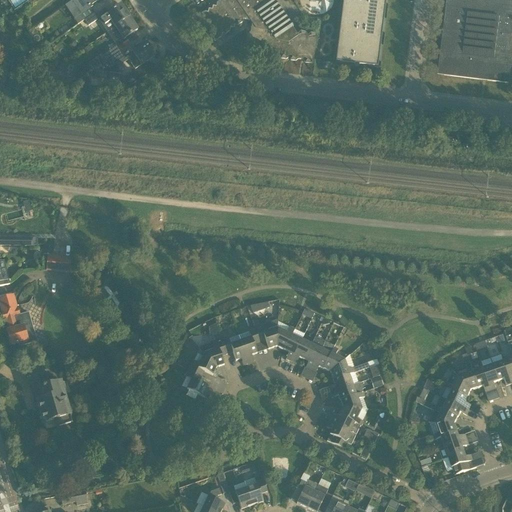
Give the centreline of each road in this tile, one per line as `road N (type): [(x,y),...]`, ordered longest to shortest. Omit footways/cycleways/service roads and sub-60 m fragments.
road 1 (track): [(511,232),(399,227),(0,181)]
road 2 (unclassified): [(405,97),(231,74),(173,41),(142,7)]
road 3 (residential): [(257,437),(239,424),(232,392),(279,374),(311,389),(318,408),(304,436)]
road 4 (residential): [(434,504),(304,436)]
